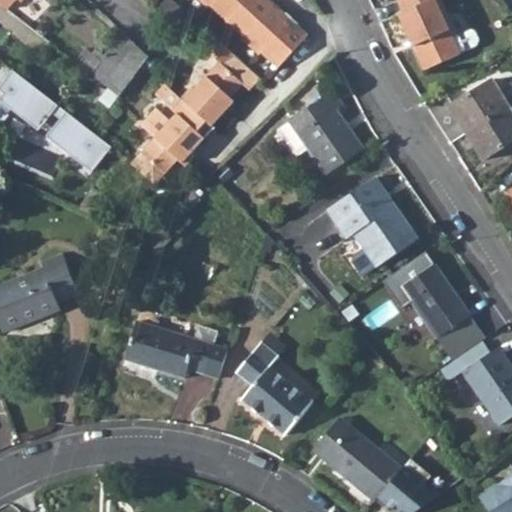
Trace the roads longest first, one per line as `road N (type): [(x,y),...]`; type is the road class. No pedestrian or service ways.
road 1 (residential): [(0,486),(70,456),(154,449),(237,468),(309,511)]
road 2 (residential): [(511,278),(365,51),(341,0)]
road 3 (unknown): [(357,33),(210,162)]
